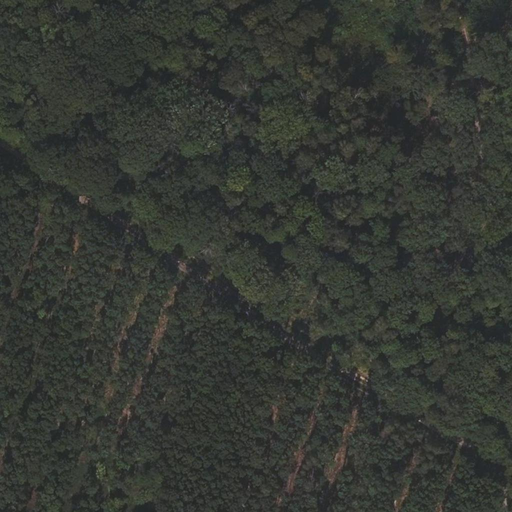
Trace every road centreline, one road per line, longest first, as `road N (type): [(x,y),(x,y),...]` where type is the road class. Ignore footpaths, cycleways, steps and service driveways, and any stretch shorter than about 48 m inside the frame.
road 1 (track): [(506,462),(337,365),(0,143)]
road 2 (track): [(485,78),(506,358)]
